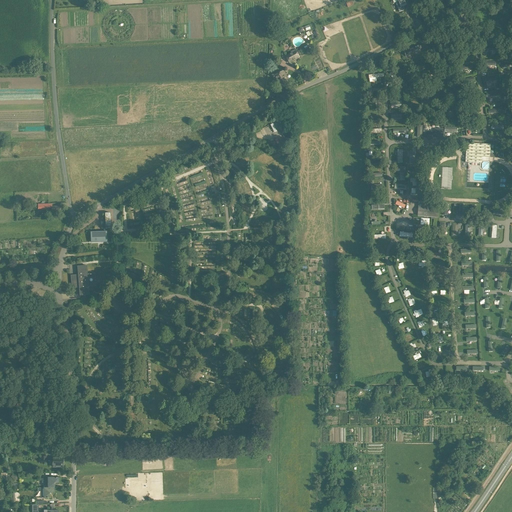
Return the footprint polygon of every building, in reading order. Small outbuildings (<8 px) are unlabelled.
[(397,0),(398,1),(399,3),(396,4),(399,12),(405,10),(403,6),(406,5),(404,0),(397,0)] [(407,57),(410,55),(410,54),(421,50),(420,49),(423,48),(421,44),(418,45),(419,46),(411,49),(410,48),(405,51),(404,52),(406,56),(407,57)] [(468,50),(467,49),(457,55),(459,59),(469,53),(469,52),(469,51),(468,50)] [(290,63),(295,60),(299,57),(295,50),(291,52),(292,53),(286,57),(290,63)] [(285,77),(286,76),(283,71),(279,74),(278,71),(271,75),(276,83),(278,82),(280,86),(288,82),(285,77)] [(376,78),(384,77),(383,73),(375,74),(375,73),(373,74),(373,75),(369,75),(370,82),(376,81),(376,78)] [(427,98),(427,97),(431,96),(430,96),(434,95),(433,92),(430,92),(429,89),(424,90),(424,91),(419,92),(420,98),(421,98),(421,99),(422,105),(429,103),(428,98),(427,98)] [(474,93),(474,92),(463,97),(465,101),(476,96),(476,95),(475,94),(475,93),(474,93)] [(434,132),(427,132),(427,138),(436,138),(439,138),(439,137),(442,137),(442,129),(434,129),(434,132)] [(465,160),(464,181),(489,183),(490,160),(490,156),(490,144),(466,143),(465,155),(465,160)] [(438,208),(418,207),(418,216),(438,218),(438,208)] [(111,213),(105,213),(105,220),(103,221),(104,231),(96,231),(96,233),(91,233),(92,237),(91,237),(91,238),(90,238),(91,241),(91,242),(93,242),(94,242),(94,241),(104,241),(105,241),(107,241),(108,241),(108,240),(107,237),(106,237),(106,236),(106,233),(113,232),(114,232),(114,231),(114,228),(111,228),(111,213)] [(88,274),(87,265),(77,266),(80,296),(89,295),(89,286),(96,286),(95,273),(88,274)] [(49,459),(49,463),(53,463),(53,467),(64,467),(64,459),(53,459),(49,459)] [(59,478),(48,478),(48,488),(54,488),(54,483),(59,483),(59,478)] [(38,488),(38,491),(41,491),(41,498),(44,498),(50,498),(50,493),(54,493),(54,488),(48,488),(44,488),(38,488)]
